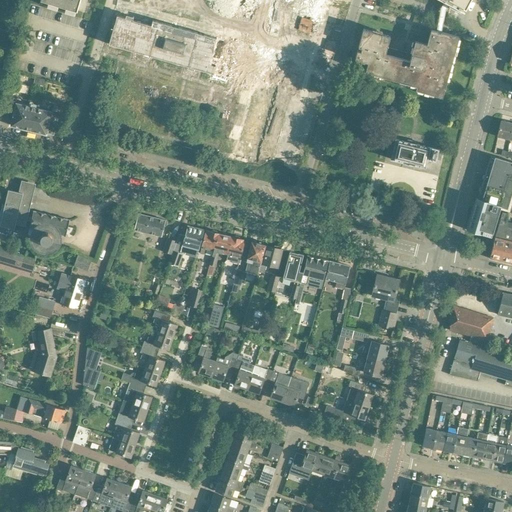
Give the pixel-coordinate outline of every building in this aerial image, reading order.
[(40,0),(77,11),(80,0),(40,0)] [(141,0),(117,79),(175,96),(203,0),(141,0)] [(440,0),(444,2),(441,8),(438,19),(443,20),(445,9),(448,4),(462,11),(463,9),(465,10),(470,0),(440,0)] [(330,23),(339,24),(342,10),(332,8),(330,23)] [(441,97),(458,38),(459,36),(441,31),(443,26),(442,26),(443,20),(438,19),(437,24),(434,23),(431,28),(427,44),(415,40),(411,54),(387,47),(390,35),(382,33),(381,34),(377,33),(377,31),(376,31),(376,33),(371,31),(371,30),(363,28),(358,46),(361,47),(361,51),(357,50),(354,59),(364,62),(364,61),(368,62),(365,71),(373,74),(374,73),(378,74),(378,76),(379,76),(379,74),(383,75),(383,76),(399,81),(399,80),(404,81),(403,83),(404,83),(404,81),(409,83),(409,84),(416,86),(415,89),(424,92),(424,90),(429,92),(428,94),(429,94),(429,92),(434,93),(434,95),(441,97)] [(280,40),(282,27),(274,26),(272,38),(280,40)] [(14,85),(6,83),(3,99),(10,101),(14,85)] [(32,130),(37,107),(16,102),(10,125),(32,130)] [(54,136),(59,112),(61,106),(54,105),(53,109),(52,111),(37,107),(32,130),(54,136)] [(510,139),(511,129),(511,122),(501,120),(497,136),(510,139)] [(440,160),(442,151),(438,150),(438,149),(415,143),(416,141),(408,139),(407,142),(396,139),(391,159),(405,162),(404,163),(413,165),(413,164),(426,167),(428,158),(435,160),(436,159),(440,160)] [(500,206),(510,209),(511,202),(511,161),(490,155),(479,193),(484,195),(482,199),(476,197),(466,229),(491,237),(492,233),(500,206)] [(28,216),(31,203),(35,184),(21,180),(19,192),(8,189),(5,205),(2,204),(0,211),(0,231),(8,234),(8,235),(12,236),(15,224),(25,226),(27,220),(28,216)] [(32,217),(28,216),(27,220),(31,221),(29,227),(27,236),(36,238),(37,239),(38,241),(39,243),(40,244),(42,245),(44,245),(46,245),(48,245),(50,245),(51,244),(52,243),(53,242),(54,241),(55,240),(55,239),(56,237),(56,235),(56,234),(64,236),(66,234),(69,220),(33,211),(32,217)] [(490,255),(489,258),(511,264),(511,222),(505,221),(508,214),(503,212),(490,255)] [(161,237),(165,220),(138,213),(134,230),(161,237)] [(196,257),(204,230),(187,225),(185,235),(180,234),(176,243),(169,263),(178,266),(182,253),(180,253),(181,251),(186,252),(185,254),(196,257)] [(213,251),(218,233),(216,231),(213,230),(211,231),(206,230),(201,248),(200,252),(205,254),(207,249),(213,251)] [(226,254),(230,236),(218,233),(213,251),(206,277),(213,276),(215,266),(216,266),(219,252),(226,254)] [(239,264),(245,240),(240,239),(238,236),(235,236),(233,237),(232,237),(228,254),(228,255),(227,260),(232,261),(233,263),(239,264)] [(172,255),(176,241),(167,237),(162,251),(172,255)] [(261,262),(265,245),(264,245),(263,242),(260,242),(258,243),(251,241),(246,261),(248,262),(245,272),(257,275),(258,271),(261,263),(261,262)] [(277,267),(282,249),(267,245),(263,263),(261,263),(258,271),(265,273),(267,265),(277,267)] [(0,263),(32,273),(36,260),(0,249),(0,263)] [(299,271),(303,254),(290,251),(283,278),(300,282),(303,272),(299,271)] [(74,265),(88,270),(91,260),(78,255),(74,265)] [(300,282),(300,283),(306,284),(321,288),(323,279),(328,261),(307,255),(303,272),(300,282)] [(344,289),(350,266),(330,261),(325,279),(336,282),(335,287),(344,289)] [(280,277),(274,276),(277,267),(276,267),(273,275),(272,275),(268,291),(275,293),(280,277)] [(244,274),(236,272),(234,280),(233,284),(231,291),(238,293),(240,285),(240,286),(244,274)] [(76,308),(85,280),(70,276),(69,276),(62,274),(58,288),(65,290),(61,303),(67,305),(67,306),(69,307),(69,306),(76,308)] [(395,295),(399,280),(377,274),(371,295),(386,299),(379,325),(393,328),(401,297),(395,295)] [(297,294),(299,286),(293,284),(290,297),(296,299),(297,294)] [(198,308),(203,290),(195,288),(190,306),(198,308)] [(511,294),(502,293),(497,314),(511,317),(511,294)] [(50,317),(55,302),(40,297),(36,313),(50,317)] [(345,314),(348,300),(342,299),(339,313),(345,314)] [(212,312),(208,325),(218,328),(222,315),(224,307),(214,304),(212,312)] [(488,334),(492,318),(453,306),(448,322),(451,323),(449,329),(471,336),(469,342),(460,340),(454,358),(455,358),(455,360),(454,360),(449,374),(478,381),(478,380),(477,380),(480,372),(506,379),(504,384),(511,386),(511,354),(480,346),(482,339),(484,333),(488,334)] [(173,338),(178,325),(168,322),(170,316),(155,310),(153,316),(155,317),(153,323),(160,325),(158,331),(157,332),(173,338)] [(340,335),(367,342),(369,335),(342,328),(340,335)] [(56,356),(50,329),(37,331),(41,351),(34,371),(50,376),(56,356)] [(169,350),(173,338),(157,332),(158,331),(153,330),(150,337),(148,337),(146,342),(144,341),(142,347),(157,353),(160,346),(169,350)] [(388,345),(372,341),(368,357),(384,361),(388,345)] [(210,377),(216,361),(209,359),(212,352),(206,350),(207,348),(201,346),(196,362),(201,364),(198,373),(210,377)] [(101,352),(87,347),(85,366),(96,369),(101,352)] [(161,374),(165,361),(156,358),(157,353),(142,347),(140,353),(142,353),(140,359),(147,361),(145,368),(161,374)] [(231,374),(239,354),(233,352),(226,356),(225,359),(218,357),(216,361),(210,377),(223,381),(226,372),(231,374)] [(246,389),(252,374),(245,371),(247,364),(243,363),(245,357),(239,355),(239,354),(231,374),(237,376),(234,385),(246,389)] [(267,387),(273,371),(272,371),(277,357),(273,355),(268,369),(267,369),(266,371),(261,369),(259,376),(252,374),(246,389),(259,394),(262,385),(267,387)] [(380,376),(384,361),(368,357),(364,372),(380,376)] [(156,386),(161,374),(145,368),(138,365),(136,372),(135,372),(135,373),(133,372),(130,375),(123,373),(121,380),(129,382),(129,383),(145,388),(147,382),(156,386)] [(358,377),(360,369),(345,365),(343,371),(358,377)] [(282,402),(288,386),(281,384),(283,377),(278,375),(279,373),(273,371),(267,387),(273,389),(270,398),(282,402)] [(291,377),(288,386),(282,402),(295,406),(298,397),(304,399),(309,383),(291,377)] [(351,381),(349,386),(351,387),(349,392),(356,394),(353,402),(369,408),(374,395),(361,390),(363,385),(351,381)] [(143,394),(145,388),(129,383),(123,401),(148,410),(152,397),(143,394)] [(21,396),(18,405),(17,409),(6,406),(3,418),(22,422),(25,412),(61,423),(65,409),(21,396)] [(353,402),(347,400),(343,411),(326,406),(323,415),(349,424),(352,415),(365,420),(369,408),(353,402)] [(123,401),(116,419),(132,424),(135,418),(144,421),(148,410),(123,401)] [(471,414),(473,403),(463,401),(462,405),(461,412),(471,414)] [(130,430),(132,424),(116,419),(114,424),(117,425),(112,437),(135,445),(140,433),(130,430)] [(61,430),(62,424),(52,422),(51,428),(61,430)] [(91,430),(78,425),(72,442),(84,446),(91,430)] [(238,425),(234,437),(251,443),(256,445),(257,445),(261,433),(255,431),(238,425)] [(433,448),(436,430),(426,428),(422,446),(433,448)] [(443,450),(446,432),(436,430),(433,448),(443,450)] [(453,452),(457,435),(446,432),(443,450),(453,452)] [(482,458),(487,434),(477,432),(476,439),(472,456),(482,458)] [(497,436),(487,434),(482,458),(492,461),(496,443),(497,436)] [(462,454),(466,437),(457,435),(453,452),(462,454)] [(131,457),(135,445),(112,437),(108,449),(131,457)] [(256,445),(251,443),(234,437),(230,448),(247,454),(249,447),(255,450),(256,445)] [(472,456),(476,439),(466,437),(462,454),(472,456)] [(14,442),(0,440),(0,453),(10,454),(5,468),(12,469),(13,464),(45,475),(49,462),(33,457),(35,451),(14,444),(14,442)] [(283,447),(272,443),(270,449),(281,453),(283,447)] [(502,463),(506,445),(496,443),(492,461),(502,463)] [(511,464),(511,446),(506,445),(502,463),(511,464)] [(243,464),(247,454),(230,448),(226,458),(243,464)] [(278,462),(281,453),(270,449),(267,457),(278,462)] [(296,452),(289,473),(308,480),(312,470),(318,454),(307,450),(305,455),(296,452)] [(322,474),(328,457),(318,454),(312,470),(322,474)] [(333,478),(339,461),(341,457),(338,456),(336,458),(335,460),(328,457),(322,474),(333,478)] [(249,466),(243,464),(226,458),(223,469),(239,475),(241,470),(247,472),(249,466)] [(344,482),(350,465),(339,461),(333,478),(344,482)] [(78,485),(83,469),(71,465),(68,474),(62,472),(56,488),(62,490),(63,488),(75,492),(78,485)] [(274,475),(276,469),(265,465),(263,471),(274,475)] [(96,474),(83,469),(78,485),(75,492),(74,494),(92,501),(98,485),(92,483),(96,474)] [(237,481),(239,475),(223,469),(219,480),(241,488),(243,482),(237,481)] [(272,480),(274,475),(263,471),(261,477),(272,480)] [(113,498),(119,482),(107,478),(104,487),(98,485),(92,501),(110,507),(113,498)] [(241,488),(219,480),(215,490),(232,496),(234,490),(240,492),(241,488)] [(124,511),(128,511),(134,497),(128,495),(131,486),(119,482),(113,498),(121,500),(118,509),(124,511)] [(428,497),(431,487),(413,483),(411,493),(428,497)] [(266,497),(268,490),(257,486),(255,493),(266,497)] [(149,510),(155,495),(143,490),(140,499),(134,497),(128,511),(141,511),(148,510),(149,510)] [(232,511),(234,508),(229,505),(231,499),(214,493),(210,505),(229,511),(232,511)] [(264,502),(266,497),(255,493),(253,498),(256,499),(255,504),(262,507),(264,502)] [(426,507),(428,497),(411,493),(409,503),(426,507)] [(167,499),(155,495),(149,510),(148,511),(169,511),(170,510),(164,508),(167,499)] [(499,511),(501,511),(504,502),(486,498),(484,509),(499,511)] [(314,500),(311,506),(322,510),(324,506),(324,504),(314,500)] [(287,511),(289,507),(278,503),(276,510),(282,511),(287,511)] [(425,511),(426,507),(409,503),(406,511),(425,511)]
